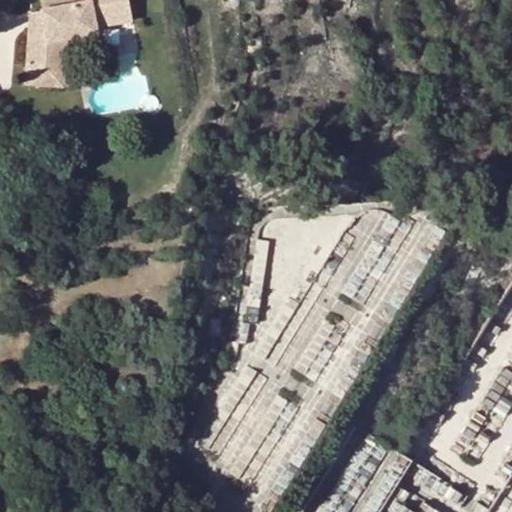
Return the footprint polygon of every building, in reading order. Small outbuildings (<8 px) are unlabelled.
[(29,29),(24,69),(61,73),(66,37),(90,34),(96,32),(95,26),(89,0),(38,0),(39,12),(37,29),(29,29)] [(127,0),(89,0),(95,26),(132,19),(127,0)] [(31,11),(29,29),(37,29),(39,12),(31,11)] [(61,73),(24,69),(23,82),(60,86),(61,73)] [(191,475),(187,484),(197,497),(203,488),(191,475)]
